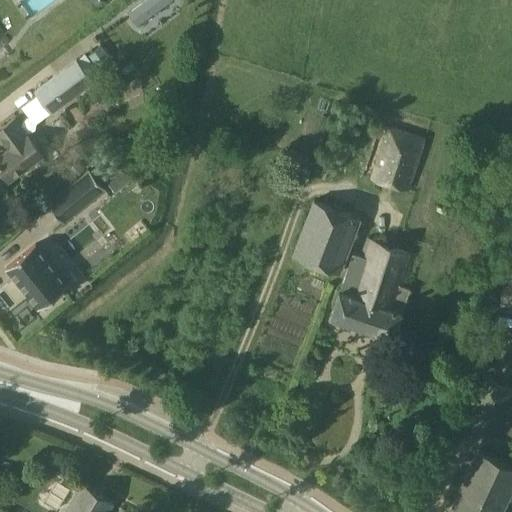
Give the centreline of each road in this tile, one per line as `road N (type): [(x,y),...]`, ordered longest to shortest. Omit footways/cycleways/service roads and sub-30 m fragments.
road 1 (track): [(187,473),(300,202),(332,191),(392,207)]
road 2 (tertiary): [(312,511),(142,421),(0,373)]
road 3 (tertiary): [(0,395),(269,511)]
